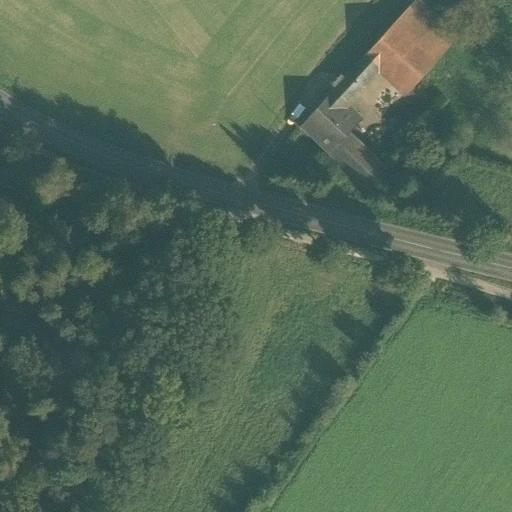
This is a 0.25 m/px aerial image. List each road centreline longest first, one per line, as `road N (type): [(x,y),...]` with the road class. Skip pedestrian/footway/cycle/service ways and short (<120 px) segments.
road 1 (secondary): [(511,269),(116,161),(0,105)]
road 2 (track): [(233,198),(198,283),(0,500)]
road 3 (track): [(233,198),(290,115),(395,0)]
